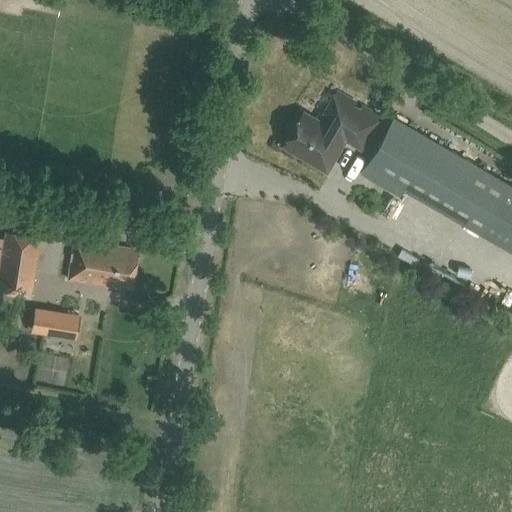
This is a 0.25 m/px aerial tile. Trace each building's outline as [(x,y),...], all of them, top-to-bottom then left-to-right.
[(360,146),(378,116),(336,92),(325,111),(333,116),(327,126),(303,112),(294,128),(289,129),(280,143),(295,151),(300,150),(307,154),(308,159),(326,170),(345,138),(360,146)] [(393,117),(360,173),(398,195),(403,188),(511,251),(511,250),(511,185),(466,159),(393,117)] [(6,231),(0,270),(0,291),(30,296),(39,236),(6,231)] [(131,287),(137,248),(74,238),(67,278),(104,284),(104,282),(131,287)] [(98,301),(89,300),(87,312),(96,314),(98,301)] [(53,312),(50,332),(62,334),(66,314),(53,312)]
